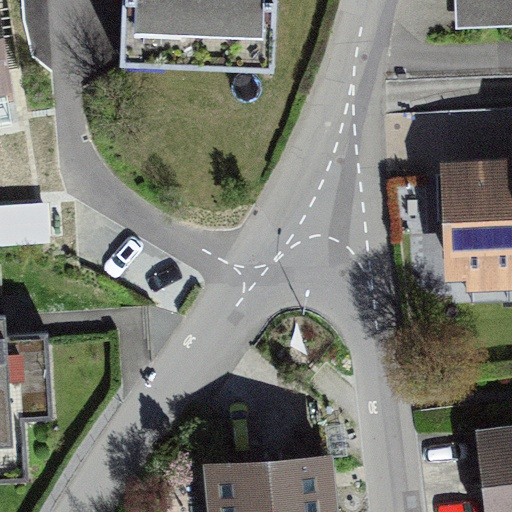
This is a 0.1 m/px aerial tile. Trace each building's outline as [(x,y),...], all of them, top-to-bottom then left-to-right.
[(280,0),(129,0),(129,61),(280,64),(280,0)] [(511,0),(457,0),(459,44),(511,41),(511,0)] [(0,24),(0,102),(11,101),(0,24)] [(511,169),(446,172),(450,291),(511,289),(511,169)] [(0,470),(30,469),(28,420),(51,420),(48,335),(8,336),(8,318),(0,317),(0,470)] [(511,511),(511,427),(475,432),(485,511),(511,511)] [(345,511),(343,455),(209,460),(211,511),(345,511)]
